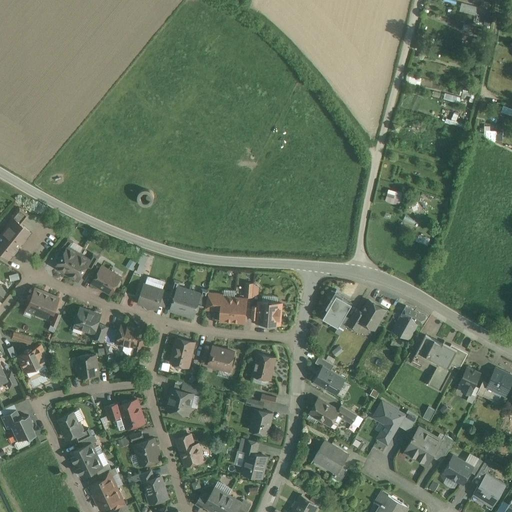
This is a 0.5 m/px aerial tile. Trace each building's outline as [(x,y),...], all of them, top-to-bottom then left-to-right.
[(462,1),(459,8),(475,14),(477,7),(462,1)] [(445,92),(443,99),(454,101),(456,95),(445,92)] [(502,140),(502,129),(486,129),(486,139),(502,140)] [(399,203),(402,191),(388,188),(385,200),(399,203)] [(138,194),(138,197),(139,201),(141,204),(145,205),(148,205),(152,203),(154,200),(154,196),(153,193),(151,190),(147,189),(144,189),(140,191),(138,194)] [(19,207),(11,217),(13,219),(14,219),(21,224),(28,215),(19,207)] [(21,224),(14,219),(13,219),(0,235),(16,248),(29,231),(21,224)] [(16,248),(0,235),(0,252),(7,258),(16,248)] [(67,238),(58,249),(64,253),(68,247),(73,241),(67,238)] [(64,253),(56,266),(67,273),(79,253),(68,247),(64,253)] [(90,260),(79,253),(67,273),(78,280),(86,266),(90,260)] [(99,257),(93,254),(90,260),(86,266),(92,269),(95,264),(99,257)] [(92,269),(88,275),(94,279),(100,267),(95,264),(92,269)] [(121,277),(102,266),(94,279),(92,282),(111,293),(115,286),(116,287),(119,286),(121,283),(120,280),(119,279),(121,277)] [(174,279),(169,295),(168,296),(174,298),(178,286),(180,281),(174,279)] [(254,283),(246,282),(245,296),(253,297),(254,283)] [(163,291),(144,285),(139,302),(158,308),(159,305),(162,293),(163,291)] [(178,286),(174,298),(170,309),(182,313),(189,290),(178,286)] [(58,298),(34,288),(31,295),(30,295),(28,296),(27,298),(28,300),(29,301),(27,306),(33,308),(32,312),(46,318),(49,310),(52,312),(58,298)] [(209,290),(202,288),(200,293),(201,294),(197,305),(205,308),(208,293),(209,290)] [(200,293),(189,290),(182,313),(193,316),(197,305),(201,294),(200,293)] [(169,295),(162,293),(159,305),(165,306),(168,296),(169,295)] [(219,294),(208,293),(205,308),(216,309),(216,305),(218,305),(219,294)] [(235,297),(223,296),(223,295),(219,294),(218,305),(216,305),(216,309),(222,310),(221,311),(219,312),(218,317),(221,318),(221,320),(233,321),(235,297)] [(337,294),(323,317),(332,322),(339,326),(345,315),(352,303),(337,294)] [(247,298),(235,297),(233,321),(245,322),(247,298)] [(386,310),(369,300),(362,311),(358,319),(363,322),(374,329),(386,310)] [(281,303),(259,301),(258,306),(257,319),(257,322),(261,322),(261,323),(266,324),(270,324),(276,324),(280,324),(281,303)] [(426,316),(406,305),(392,331),(409,340),(418,323),(421,325),(426,316)] [(100,314),(81,308),(78,317),(74,317),(73,321),(75,324),(84,327),(83,329),(93,333),(94,333),(97,323),(100,314)] [(350,318),(347,324),(358,330),(363,322),(358,319),(362,311),(356,308),(350,318)] [(54,312),(49,324),(56,326),(61,315),(54,312)] [(345,315),(339,326),(344,329),(347,324),(350,318),(345,315)] [(339,326),(332,322),(330,325),(332,326),(330,329),(340,335),(344,329),(339,326)] [(109,327),(97,323),(94,333),(93,333),(92,338),(103,342),(109,327)] [(129,325),(122,324),(119,337),(118,337),(116,343),(122,345),(122,343),(124,344),(123,350),(126,354),(132,355),(134,346),(135,346),(137,338),(139,328),(133,326),(129,325)] [(31,337),(14,331),(12,338),(29,343),(31,337)] [(426,335),(416,354),(438,365),(429,383),(442,390),(454,365),(459,367),(467,352),(457,347),(456,348),(444,342),(443,343),(426,335)] [(144,340),(137,338),(135,346),(134,346),(132,355),(132,356),(139,357),(144,340)] [(194,342),(177,338),(171,363),(188,367),(194,342)] [(213,346),(205,345),(201,362),(208,363),(213,346)] [(38,346),(31,350),(30,348),(23,352),(24,353),(17,356),(25,372),(45,362),(38,346)] [(235,351),(213,346),(208,363),(208,365),(230,370),(235,351)] [(275,357),(258,353),(253,375),(270,379),(275,357)] [(96,355),(77,357),(80,377),(99,375),(96,355)] [(334,364),(319,356),(315,362),(322,366),(323,365),(331,370),(334,364)] [(331,370),(323,365),(322,366),(314,381),(336,394),(345,378),(331,370)] [(480,372),(467,366),(460,382),(465,384),(463,389),(470,393),(474,385),(480,372)] [(511,380),(511,374),(496,367),(489,382),(487,386),(505,395),(511,380)] [(16,384),(10,372),(4,375),(6,380),(9,387),(16,384)] [(483,380),(477,393),(483,396),(487,386),(489,382),(483,380)] [(201,386),(184,382),(181,390),(193,393),(193,394),(199,395),(201,386)] [(474,385),(470,393),(467,400),(472,403),(479,388),(474,385)] [(505,395),(487,386),(483,396),(501,405),(505,395)] [(181,390),(172,388),(166,409),(174,411),(175,413),(179,414),(182,413),(188,414),(193,394),(193,393),(181,390)] [(276,397),(262,394),(260,400),(264,401),(275,404),(276,397)] [(260,400),(247,397),(245,404),(263,408),(264,401),(260,400)] [(339,410),(319,398),(310,412),(317,417),(317,418),(321,421),(324,420),(324,422),(334,428),(336,427),(342,417),(337,414),(339,410)] [(137,399),(128,402),(126,400),(122,401),(122,404),(120,404),(118,405),(122,416),(116,417),(117,420),(116,421),(118,430),(125,428),(127,427),(129,429),(134,428),(134,425),(144,422),(137,399)] [(405,414),(382,401),(372,418),(384,425),(375,439),(386,446),(405,414)] [(119,402),(105,407),(109,419),(116,417),(122,416),(118,405),(120,404),(119,402)] [(357,414),(342,405),(339,410),(337,414),(342,417),(352,423),(352,421),(357,414)] [(427,405),(423,416),(430,419),(435,407),(427,405)] [(273,412),(255,408),(253,416),(256,416),(253,431),(268,434),(273,412)] [(16,410),(1,417),(7,429),(11,427),(9,422),(20,417),(16,410)] [(73,412),(58,419),(68,439),(75,435),(82,432),(82,431),(73,412)] [(363,418),(357,414),(352,421),(359,425),(363,418)] [(24,418),(21,417),(20,417),(9,422),(11,427),(18,441),(25,437),(28,438),(36,435),(32,427),(33,424),(29,415),(24,418)] [(88,428),(82,431),(82,432),(75,435),(79,443),(82,441),(92,436),(88,428)] [(441,441),(418,428),(405,450),(428,464),(437,448),(441,441)] [(142,432),(130,435),(132,441),(144,438),(142,432)] [(445,434),(441,441),(437,448),(447,454),(455,440),(445,434)] [(92,436),(82,441),(85,446),(91,443),(91,444),(97,441),(95,435),(92,436)] [(189,435),(177,438),(179,445),(191,441),(189,435)] [(154,438),(135,444),(141,465),(143,464),(145,466),(150,464),(152,462),(160,459),(154,438)] [(259,441),(247,439),(244,451),(247,452),(247,451),(256,453),(259,441)] [(349,455),(325,440),(314,458),(335,470),(338,472),(341,467),(349,455)] [(191,441),(179,445),(180,450),(181,450),(186,465),(194,463),(196,464),(200,463),(201,461),(203,460),(201,455),(202,452),(200,447),(198,446),(197,444),(193,445),(191,441)] [(85,446),(70,453),(76,465),(97,455),(91,444),(91,443),(85,446)] [(256,453),(247,451),(247,452),(242,472),(262,477),(267,456),(256,453)] [(97,455),(76,465),(82,477),(96,470),(102,467),(102,466),(97,455)] [(472,466),(453,455),(444,472),(450,475),(449,476),(457,480),(457,479),(463,483),(470,471),(473,466),(472,466)] [(484,461),(477,457),(472,466),(473,466),(470,471),(476,475),(478,472),(484,461)] [(491,465),(484,461),(478,472),(484,475),(486,473),(491,465)] [(102,467),(96,470),(99,475),(109,470),(111,469),(108,463),(102,466),(102,467)] [(338,472),(335,470),(331,477),(340,482),(347,471),(341,467),(338,472)] [(109,470),(99,475),(101,481),(110,476),(110,477),(112,476),(109,470)] [(151,470),(140,474),(142,482),(144,482),(144,481),(153,478),(151,470)] [(484,475),(478,472),(476,475),(472,482),(478,485),(484,475)] [(478,485),(473,493),(493,505),(506,485),(486,473),(484,475),(478,485)] [(101,481),(90,486),(96,498),(116,488),(110,477),(110,476),(101,481)] [(153,478),(144,481),(144,482),(151,503),(168,498),(165,487),(164,488),(160,476),(153,478)] [(116,488),(96,498),(102,509),(112,504),(121,500),(121,499),(116,488)] [(218,511),(228,496),(214,488),(209,496),(204,506),(214,511),(218,511)] [(403,511),(407,507),(381,491),(376,500),(382,504),(377,511),(403,511)] [(209,496),(202,493),(196,504),(203,508),(204,506),(209,496)] [(325,500),(314,493),(310,499),(318,504),(321,506),(325,500)] [(310,499),(301,494),(290,511),(313,511),(318,504),(310,499)] [(228,496),(218,511),(236,511),(237,511),(242,504),(241,504),(228,496)] [(121,500),(112,504),(115,510),(120,507),(126,504),(123,499),(121,499),(121,500)] [(245,511),(250,504),(243,500),(241,504),(242,504),(237,511),(245,511)] [(504,501),(496,511),(504,511),(509,504),(504,501)]
